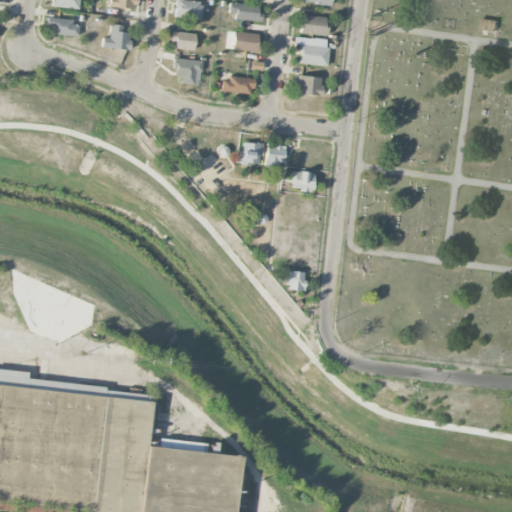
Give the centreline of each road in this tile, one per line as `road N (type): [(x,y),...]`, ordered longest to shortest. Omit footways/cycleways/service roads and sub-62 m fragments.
road 1 (residential): [(362,0),(325,330),(336,353)]
road 2 (residential): [(348,132),(211,116),(22,51)]
road 3 (residential): [(511,385),(360,368),(336,353)]
road 4 (residential): [(270,123),(284,0)]
